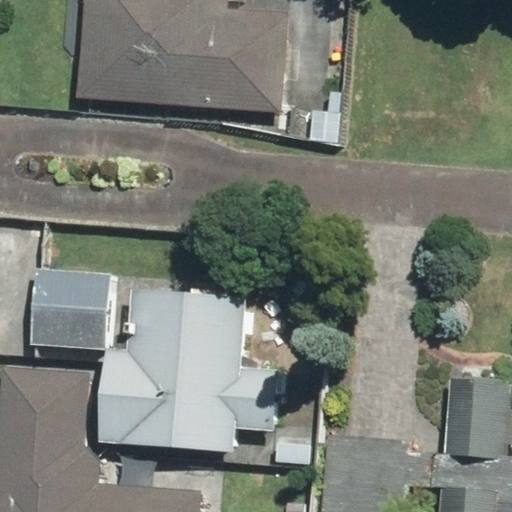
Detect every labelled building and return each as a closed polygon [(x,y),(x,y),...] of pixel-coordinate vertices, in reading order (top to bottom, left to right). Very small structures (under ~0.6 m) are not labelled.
[(270,0),(81,0),(75,97),(282,112),(290,1),(270,0)] [(35,222),(30,345),(110,348),(115,225),(35,222)] [(105,350),(104,375),(101,447),(236,453),(243,292),(128,287),(125,351),(105,350)] [(511,511),(511,351),(511,380),(451,377),(447,451),(416,450),(416,443),(326,439),(322,511),(400,511),(402,487),(464,490),(463,511),(511,511)] [(101,447),(104,375),(6,371),(5,403),(0,403),(0,408),(0,511),(198,511),(200,491),(94,486),(95,447),(101,447)]
